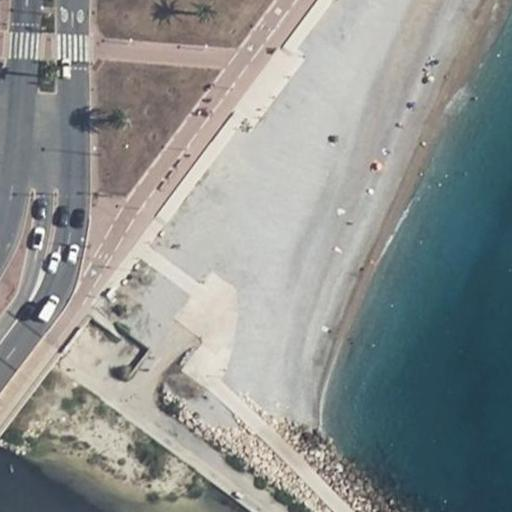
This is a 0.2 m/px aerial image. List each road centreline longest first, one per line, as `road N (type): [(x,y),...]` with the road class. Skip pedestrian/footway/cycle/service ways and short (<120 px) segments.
road 1 (primary): [(2,357),(48,294),(68,240),(72,0)]
road 2 (residential): [(2,357),(42,227),(47,144),(19,125)]
road 3 (primary): [(27,0),(19,125)]
road 4 (primary): [(19,125),(0,245)]
